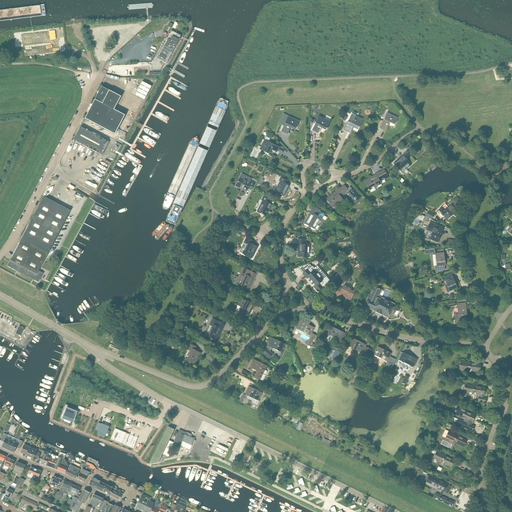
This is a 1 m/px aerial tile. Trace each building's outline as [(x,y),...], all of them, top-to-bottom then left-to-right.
[(158,59),(164,62),(174,44),(176,45),(179,40),(173,36),(174,35),(170,33),(167,40),(168,40),(158,59)] [(142,81),(135,95),(145,99),(152,86),(142,81)] [(95,99),(85,118),(115,134),(125,115),(114,109),(121,96),(101,86),(95,99),(96,99),(95,100),(95,99)] [(134,95),(132,100),(138,104),(141,99),(134,95)] [(362,120),(351,115),(351,116),(345,113),(342,119),(348,122),(344,130),(350,133),(353,127),(357,129),(362,120)] [(387,113),(382,124),(380,128),(386,131),(389,123),(394,125),(398,118),(387,113)] [(289,116),(281,132),(287,134),(289,134),(289,131),(291,126),(296,128),(299,122),(289,116)] [(314,124),(313,126),(311,130),(318,134),(321,128),(326,130),(330,121),(319,116),(315,124),(314,124)] [(81,127),(73,140),(78,142),(100,154),(102,155),(109,142),(107,140),(107,139),(102,137),(102,138),(85,129),(81,127)] [(264,140),(260,149),(266,153),(269,154),(271,150),(273,150),(277,152),(279,147),(269,142),(270,140),(270,139),(266,137),(265,137),(264,140)] [(403,155),(393,164),(397,167),(400,171),(403,168),(405,169),(415,161),(412,157),(407,151),(403,155)] [(365,181),(367,185),(370,190),(374,188),(375,189),(378,187),(377,186),(381,184),(380,183),(388,178),(384,170),(376,174),(376,175),(365,181)] [(242,174),(240,177),(236,186),(246,192),(248,188),(251,190),(254,183),(251,181),(250,182),(252,179),(242,174)] [(276,192),(275,194),(275,195),(275,196),(279,198),(280,197),(281,197),(282,195),(284,196),(289,186),(286,184),(288,181),(281,178),(279,180),(281,181),(275,192),(276,192)] [(349,191),(344,185),(340,188),(336,191),(326,199),(333,208),(343,200),(340,197),(349,191)] [(7,266),(39,282),(43,274),(39,271),(70,211),(48,199),(44,196),(7,266)] [(445,204),(439,210),(441,213),(441,214),(443,217),(444,216),(447,220),(459,209),(455,204),(459,200),(455,196),(451,200),(453,202),(448,207),(445,204)] [(262,200),(263,200),(257,212),(266,216),(272,205),(269,203),(270,200),(263,197),(262,200)] [(310,212),(304,223),(309,226),(314,229),(315,229),(317,225),(319,226),(323,219),(322,219),(325,214),(320,212),(321,210),(313,206),(313,207),(310,212)] [(428,211),(425,216),(431,220),(434,214),(428,211)] [(430,222),(426,231),(432,233),(430,239),(433,241),(438,243),(444,228),(439,226),(430,222)] [(242,254),(248,256),(252,258),(258,247),(252,244),(253,241),(246,238),(244,243),(247,244),(242,254)] [(297,257),(302,257),(308,258),(309,245),(305,245),(306,239),(298,239),(298,244),(297,257)] [(434,267),(435,271),(444,270),(444,266),(445,266),(444,250),(439,250),(438,250),(438,251),(435,252),(437,267),(434,267)] [(304,273),(303,274),(306,278),(307,278),(308,279),(309,280),(310,281),(310,282),(311,283),(312,283),(312,284),(313,285),(314,286),(315,287),(314,287),(318,291),(330,281),(327,277),(323,279),(314,268),(312,266),(311,267),(311,265),(308,267),(309,269),(304,273)] [(239,286),(244,288),(249,291),(257,274),(251,272),(244,268),(241,275),(238,280),(241,282),(239,286)] [(451,273),(447,275),(447,276),(443,278),(446,285),(445,285),(448,292),(457,288),(451,273)] [(337,286),(336,289),(334,293),(350,301),(352,296),(355,291),(344,285),(342,288),(337,286)] [(366,302),(364,306),(376,311),(377,310),(382,312),(381,314),(388,317),(394,304),(389,302),(388,304),(379,300),(378,300),(377,300),(377,299),(381,290),(380,289),(379,288),(378,289),(375,287),(374,290),(373,290),(373,292),(371,295),(371,294),(370,295),(369,298),(368,298),(368,299),(367,301),(366,301),(366,302)] [(234,315),(242,319),(246,321),(249,315),(248,314),(251,309),(252,310),(255,305),(242,298),(238,305),(241,307),(239,312),(236,310),(234,315)] [(453,313),(454,323),(461,323),(460,320),(467,319),(465,303),(457,304),(458,312),(453,313)] [(207,336),(212,339),(217,341),(225,324),(212,318),(204,335),(207,336)] [(296,328),(296,329),(295,331),(306,336),(307,334),(310,336),(312,332),(314,328),(300,321),(296,328)] [(19,326),(15,333),(21,336),(25,328),(19,326)] [(331,326),(329,331),(327,334),(341,341),(342,338),(343,338),(346,334),(331,326)] [(285,344),(271,337),(266,348),(265,348),(261,352),(269,360),(274,355),(270,351),(272,348),(281,352),(285,344)] [(361,355),(364,356),(366,353),(363,351),(366,345),(353,338),(349,346),(362,353),(361,355)] [(190,350),(187,355),(185,360),(195,365),(201,353),(195,350),(197,347),(190,344),(187,349),(190,350)] [(331,350),(329,355),(332,357),(332,358),(336,360),(341,350),(332,346),(330,349),(331,350)] [(374,355),(387,361),(389,357),(391,353),(378,347),(376,351),(374,355)] [(400,351),(398,356),(401,357),(399,361),(413,367),(414,364),(415,364),(418,360),(400,351)] [(253,359),(249,367),(257,371),(254,377),(260,380),(263,374),(267,366),(258,362),(253,359)] [(468,371),(469,371),(480,372),(481,364),(470,362),(461,361),(460,369),(464,370),(464,371),(468,371)] [(475,401),(485,402),(486,398),(483,398),(484,395),(485,388),(480,387),(474,386),(474,385),(465,384),(464,392),(468,393),(468,394),(472,394),(473,390),(476,390),(475,394),(476,394),(475,401)] [(248,386),(245,394),(249,396),(254,399),(252,402),(257,405),(259,401),(258,401),(262,393),(253,388),(248,386)] [(66,407),(62,418),(73,423),(78,412),(66,407)] [(457,407),(454,414),(458,416),(458,417),(461,418),(463,414),(466,415),(464,419),(463,422),(458,419),(456,424),(472,431),(473,429),(474,429),(473,428),(474,426),(471,425),(472,422),(473,422),(476,415),(471,413),(465,411),(465,410),(457,407)] [(166,421),(159,437),(166,440),(173,424),(166,421)] [(101,423),(98,431),(106,435),(109,426),(101,423)] [(116,428),(112,440),(135,449),(139,438),(116,428)] [(456,443),(459,445),(464,447),(467,440),(463,438),(457,435),(449,431),(446,439),(449,440),(449,441),(453,443),(454,439),(457,440),(456,443)] [(171,442),(169,449),(171,449),(172,445),(179,448),(182,442),(192,446),(193,443),(193,442),(194,443),(195,440),(194,440),(195,439),(191,437),(192,435),(186,432),(185,435),(185,436),(178,433),(176,437),(174,443),(171,442)] [(2,447),(8,450),(12,441),(6,438),(7,435),(4,433),(0,440),(4,442),(2,447)] [(8,450),(14,452),(16,447),(20,449),(23,441),(19,440),(18,443),(12,441),(8,450)] [(24,445),(23,448),(21,452),(27,455),(25,457),(33,460),(34,456),(38,458),(40,454),(36,452),(37,450),(24,445)] [(42,455),(39,463),(46,466),(54,468),(63,473),(65,473),(67,469),(69,465),(65,460),(64,459),(66,455),(63,453),(59,452),(57,457),(44,451),(42,455)] [(444,464),(447,465),(452,468),(455,461),(451,458),(444,455),(445,455),(437,451),(434,459),(437,461),(437,462),(441,463),(442,459),(445,461),(444,464)] [(5,462),(4,465),(6,466),(11,468),(11,466),(12,467),(15,461),(7,457),(5,462)] [(66,474),(71,476),(75,467),(72,466),(73,463),(74,464),(75,461),(72,460),(68,469),(66,474)] [(12,472),(20,476),(26,465),(17,462),(14,469),(12,472)] [(79,474),(77,478),(84,482),(87,477),(89,474),(90,475),(91,475),(93,470),(96,468),(93,465),(86,462),(86,463),(85,464),(82,470),(80,474),(79,474)] [(31,467),(28,476),(32,478),(33,475),(39,477),(39,476),(41,471),(31,467)] [(71,476),(76,478),(78,474),(80,469),(75,467),(71,476)] [(446,489),(448,485),(437,480),(437,479),(427,474),(423,482),(426,483),(426,484),(436,489),(436,488),(444,492),(444,491),(445,488),(446,489)] [(53,476),(52,481),(50,485),(58,488),(60,484),(62,479),(53,476)] [(10,485),(15,487),(19,479),(16,477),(13,483),(12,482),(10,485)] [(20,478),(19,480),(17,485),(21,487),(25,480),(20,478)] [(89,485),(98,489),(99,486),(98,486),(100,481),(96,480),(96,479),(94,478),(92,480),(89,485)] [(64,481),(62,485),(57,498),(60,499),(63,492),(68,494),(69,492),(73,484),(64,481)] [(98,489),(103,492),(107,484),(100,481),(98,486),(99,486),(98,489)] [(103,492),(110,495),(112,489),(115,491),(116,489),(113,487),(113,488),(110,486),(111,485),(107,483),(107,484),(103,492)] [(81,488),(73,484),(69,492),(77,496),(78,493),(81,488)] [(13,491),(8,489),(5,494),(4,494),(2,493),(0,496),(0,499),(5,502),(7,499),(6,498),(7,497),(10,499),(13,491)] [(112,489),(110,495),(119,500),(123,494),(120,492),(121,491),(116,489),(115,491),(112,489)] [(74,507),(72,510),(75,511),(76,511),(80,506),(79,506),(81,502),(84,503),(90,493),(84,490),(78,500),(76,504),(74,507)] [(135,508),(143,511),(150,511),(154,503),(149,501),(151,498),(142,493),(140,497),(135,508)] [(435,493),(433,498),(452,507),(454,502),(435,493)] [(95,508),(99,509),(103,500),(103,499),(94,494),(91,499),(90,503),(92,505),(92,506),(90,506),(95,508)] [(23,497),(21,501),(25,503),(30,506),(32,501),(23,497)] [(104,511),(108,504),(108,503),(108,502),(103,500),(99,509),(97,511),(104,511)] [(150,511),(158,511),(159,511),(161,511),(165,511),(167,507),(162,504),(159,509),(154,506),(155,505),(156,506),(156,505),(157,505),(159,501),(155,500),(154,503),(150,511)] [(183,511),(185,507),(179,504),(177,503),(176,506),(175,510),(177,510),(180,511),(179,511),(183,511)]
